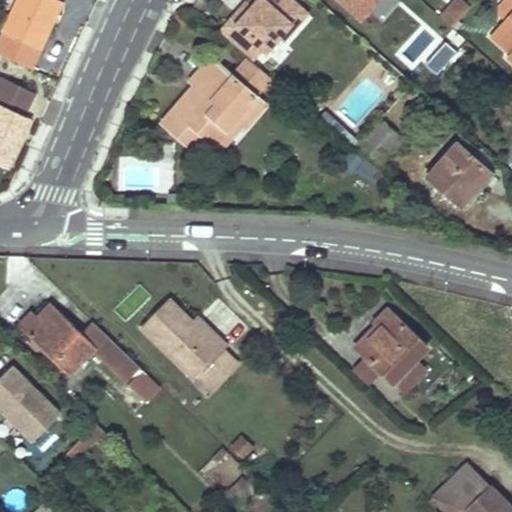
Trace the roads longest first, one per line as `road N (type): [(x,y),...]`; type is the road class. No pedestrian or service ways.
road 1 (tertiary): [(511,273),(312,233),(34,224)]
road 2 (secondary): [(133,0),(34,224)]
